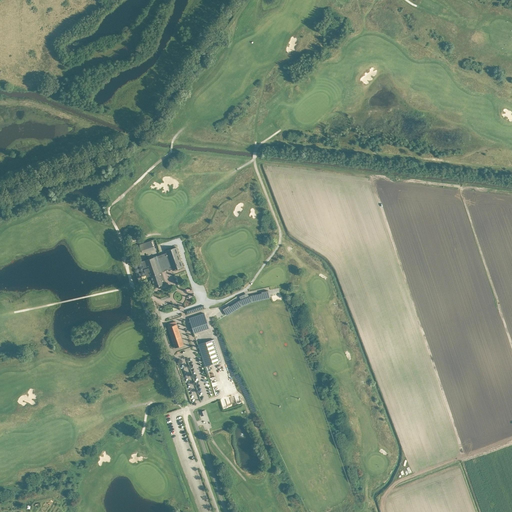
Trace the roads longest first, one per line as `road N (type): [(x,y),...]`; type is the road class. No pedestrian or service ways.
road 1 (track): [(262,142),(511,167)]
road 2 (track): [(111,205),(174,397),(190,408)]
road 3 (unclassified): [(225,511),(159,318)]
road 4 (track): [(199,304),(243,290),(278,245),(254,158)]
